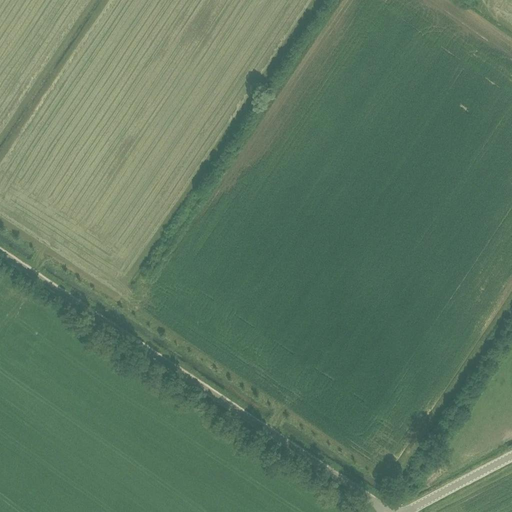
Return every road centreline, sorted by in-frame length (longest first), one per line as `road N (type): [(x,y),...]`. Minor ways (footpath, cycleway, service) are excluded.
road 1 (unclassified): [(384,511),(0,254)]
road 2 (unclassified): [(406,511),(511,455)]
